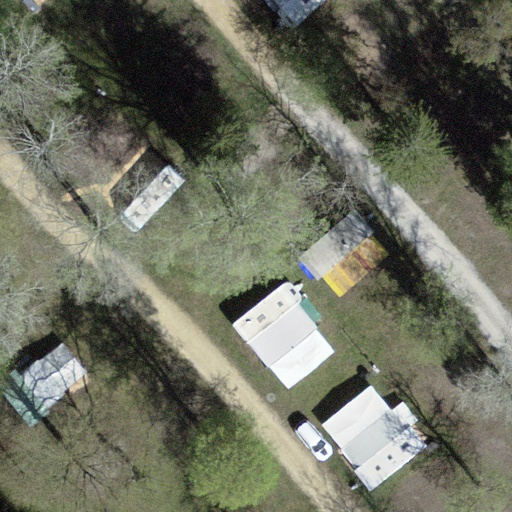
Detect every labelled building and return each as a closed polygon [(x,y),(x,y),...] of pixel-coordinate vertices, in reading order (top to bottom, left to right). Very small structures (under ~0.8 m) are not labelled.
[(290,0),(301,13),(319,0),(290,0)] [(355,292),(398,244),(372,220),(329,268),(355,292)] [(239,316),(278,361),(331,314),(292,269),(239,316)] [(382,373),(329,415),(381,480),(434,438),(382,373)] [(405,511),(437,511),(468,498),(446,451),(390,477),(405,511)]
